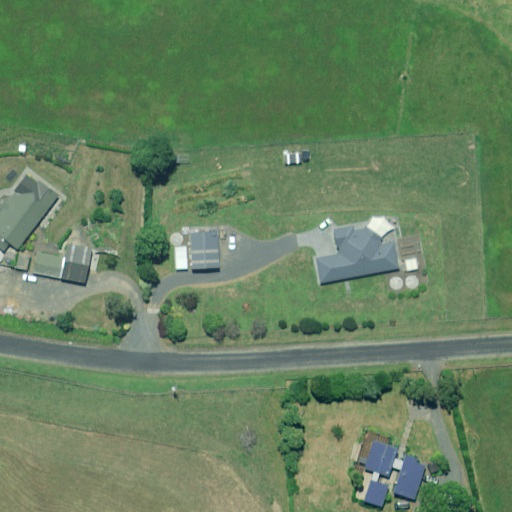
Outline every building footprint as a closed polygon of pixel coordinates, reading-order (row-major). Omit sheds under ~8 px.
[(302,153),(285,153),(285,164),(302,164),(302,153)] [(58,195),(35,178),(26,190),(20,186),(9,201),(7,199),(0,207),(0,208),(2,210),(0,212),(0,248),(4,251),(10,243),(18,249),(58,195)] [(354,231),(353,227),(334,231),(338,255),(316,259),(320,283),(399,268),(394,243),(381,246),(378,227),(354,231)] [(216,232),(190,233),(190,245),(173,246),(174,270),(218,268),(216,232)] [(18,270),(70,280),(74,259),(80,260),(83,247),(67,244),(64,258),(22,250),(18,270)] [(406,281),(406,282),(406,284),(407,285),(407,286),(408,287),(409,288),(410,289),(411,290),(413,290),(414,290),(415,290),(417,290),(418,289),(419,288),(420,287),(421,286),(421,285),(422,284),(422,282),(422,281),(421,280),(421,278),(420,277),(419,276),(418,276),(417,275),(416,275),(414,274),(413,275),(411,275),(410,275),(409,276),(408,277),(407,278),(407,280),(406,281)] [(391,282),(390,283),(391,285),(391,286),(391,287),(392,289),(393,290),(394,290),(396,291),(397,291),(398,291),(400,291),(401,291),(402,290),(403,290),(404,289),(405,288),(406,286),(406,285),(406,284),(406,282),(406,281),(405,280),(404,279),(403,278),(402,277),(401,276),(400,276),(398,276),(397,276),(396,276),(394,277),(393,277),(392,278),(392,280),(391,281),(391,282)] [(395,458),(398,449),(374,441),(365,469),(375,472),(373,480),(370,479),(364,501),(382,507),(392,474),(393,470),(400,473),(393,492),(414,499),(426,464),(405,457),(404,461),(395,458)]
